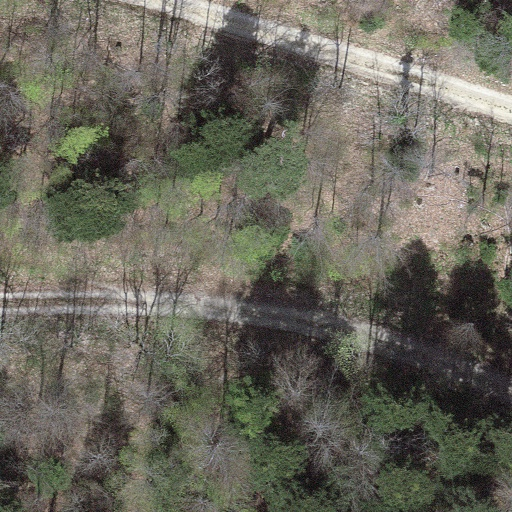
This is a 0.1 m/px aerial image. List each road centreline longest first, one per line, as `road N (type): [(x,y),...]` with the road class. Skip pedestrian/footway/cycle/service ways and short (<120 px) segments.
road 1 (track): [(0,303),(202,305),(310,321),(449,368),(511,401)]
road 2 (track): [(511,109),(151,0)]
